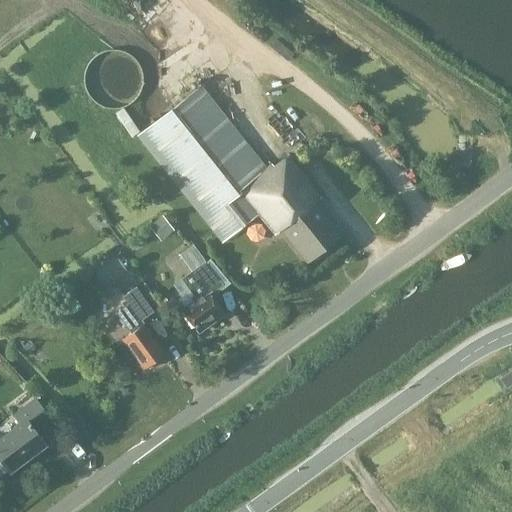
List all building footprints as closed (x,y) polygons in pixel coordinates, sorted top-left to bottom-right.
[(84,69),(82,79),(82,80),(83,81),(85,90),(90,99),(98,105),(107,108),(117,108),(126,105),(133,99),(139,90),(141,81),(141,80),(141,79),(139,69),(134,60),(126,53),(117,50),(107,50),(97,53),(89,60),(84,69)] [(215,234),(221,242),(256,214),(272,234),(278,230),(304,262),(339,234),(313,201),(318,197),(285,155),(272,167),(268,162),(265,167),(198,84),(136,135),(215,234)] [(455,169),(445,177),(451,185),(462,178),(455,169)] [(163,215),(152,224),(162,237),(173,228),(163,215)] [(182,250),(177,254),(189,271),(179,279),(193,298),(179,308),(194,331),(221,312),(215,301),(216,300),(212,294),(213,294),(228,283),(208,259),(204,263),(190,245),(182,250)] [(163,354),(139,321),(152,311),(134,286),(121,297),(126,304),(114,313),(129,333),(121,339),(143,369),(163,354)] [(511,377),(509,373),(500,379),(504,386),(511,380),(511,377)] [(0,474),(6,470),(7,471),(43,443),(32,430),(49,418),(33,397),(9,417),(14,424),(0,434),(0,474)]
